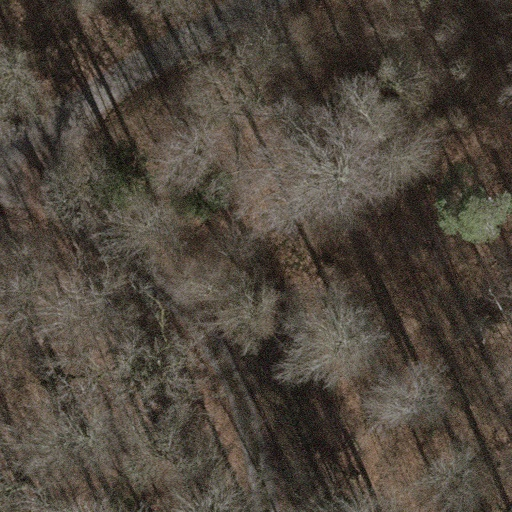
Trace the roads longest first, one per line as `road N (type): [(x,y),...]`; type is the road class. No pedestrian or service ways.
road 1 (track): [(0,157),(140,273),(223,356),(260,466),(263,511)]
road 2 (track): [(191,50),(0,157)]
